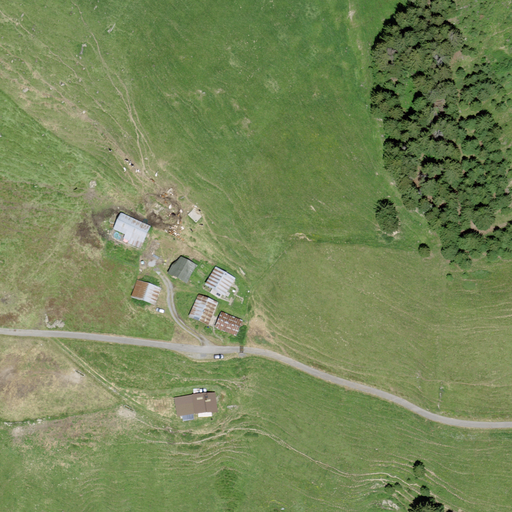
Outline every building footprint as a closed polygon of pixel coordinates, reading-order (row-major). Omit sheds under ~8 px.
[(149,227),(121,215),(115,229),(127,235),(125,239),(140,245),(149,227)] [(174,266),(170,274),(186,283),(195,266),(182,258),(177,267),(174,266)] [(216,269),(207,285),(225,295),(233,279),(216,269)] [(160,289),(138,282),(133,297),(154,304),(160,289)] [(216,303),(199,296),(191,316),(208,323),(216,303)] [(223,313),(217,327),(235,335),(241,321),(223,313)] [(213,395),(178,399),(180,416),(215,412),(213,395)]
